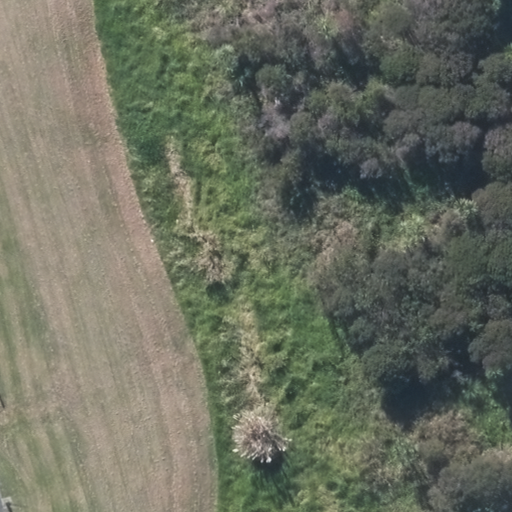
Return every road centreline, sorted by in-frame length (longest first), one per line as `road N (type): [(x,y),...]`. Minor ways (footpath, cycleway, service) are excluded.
road 1 (unknown): [(293,511),(165,0)]
road 2 (unknown): [(283,0),(185,77)]
